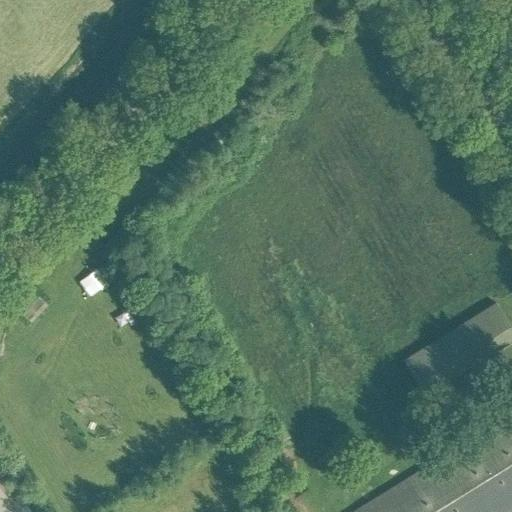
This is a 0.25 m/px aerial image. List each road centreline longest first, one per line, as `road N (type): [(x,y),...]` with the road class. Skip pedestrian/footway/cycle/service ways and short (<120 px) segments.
road 1 (tertiary): [(0,259),(250,0)]
road 2 (unclassified): [(511,161),(414,0)]
